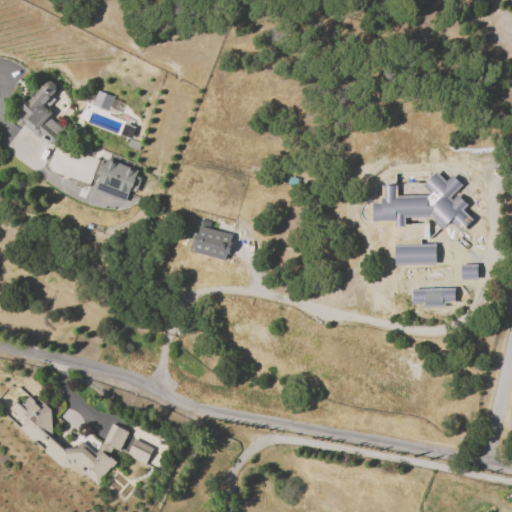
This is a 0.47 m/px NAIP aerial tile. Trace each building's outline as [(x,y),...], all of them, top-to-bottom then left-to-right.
[(62,128),(58,133),(60,135),(60,137),(60,139),(58,141),(56,143),(53,144),(49,143),(48,145),(39,137),(38,138),(23,125),(22,127),(15,121),(24,110),(22,108),(29,101),(45,83),(51,82),(55,85),(55,92),(43,106),(52,113),(49,117),(62,128)] [(97,91),(114,97),(109,112),(92,105),(97,91)] [(131,139),(121,135),(125,124),(136,128),(131,139)] [(128,146),(131,139),(142,143),(139,151),(128,146)] [(126,202),(94,189),(100,175),(99,175),(102,166),(103,167),(106,158),(138,171),(134,179),(135,180),(132,188),(131,188),(126,202)] [(495,174),(488,170),(492,161),(500,165),(495,174)] [(444,226),(433,226),(433,228),(426,227),(426,229),(424,229),(424,231),(416,230),(417,229),(414,229),(414,230),(405,230),(405,229),(400,229),(400,223),(395,223),(395,213),(400,213),(400,208),(408,208),(408,213),(416,214),(416,209),(419,209),(419,208),(426,208),(426,209),(432,209),(432,214),(444,214),(444,217),(446,217),(446,224),(444,224),(444,226)] [(225,260),(193,251),(195,245),(193,244),(196,232),(198,233),(200,226),(232,235),(230,242),(232,242),(228,254),(226,254),(225,260)] [(446,301),(442,305),(425,306),(421,302),(413,302),(413,291),(426,290),(430,294),(438,293),(442,290),(454,289),(454,301),(446,301)] [(25,422),(10,409),(16,401),(21,405),(29,396),(41,407),(44,403),(52,409),(52,438),(64,449),(75,448),(81,441),(95,453),(100,448),(112,424),(129,433),(119,452),(113,448),(109,455),(117,463),(113,468),(112,466),(101,478),(102,480),(97,485),(77,467),(61,468),(43,452),(48,442),(46,440),(32,441),(18,429),(25,422)] [(127,455),(131,445),(151,454),(146,464),(127,455)]
